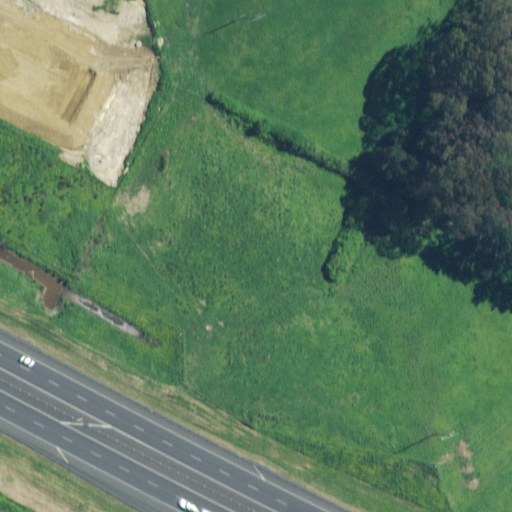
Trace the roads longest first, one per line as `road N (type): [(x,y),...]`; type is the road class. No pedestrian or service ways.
road 1 (motorway): [(0,354),(308,511)]
road 2 (motorway): [(216,511),(0,401)]
